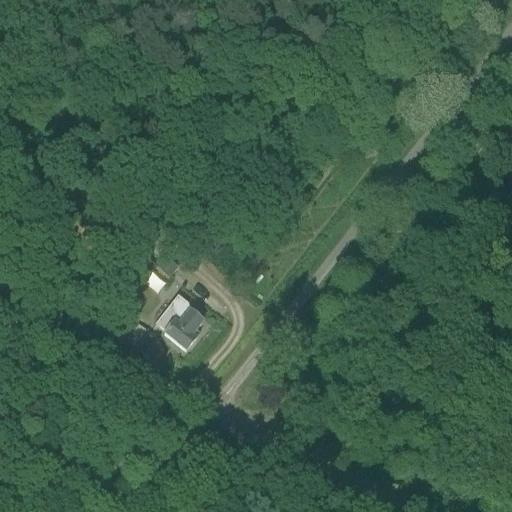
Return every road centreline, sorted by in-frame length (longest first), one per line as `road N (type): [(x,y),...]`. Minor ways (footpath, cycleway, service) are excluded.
road 1 (unclassified): [(414,511),(195,401),(0,324)]
road 2 (track): [(0,58),(94,178),(227,301),(234,336),(200,378),(195,401)]
road 3 (track): [(172,391),(75,511)]
